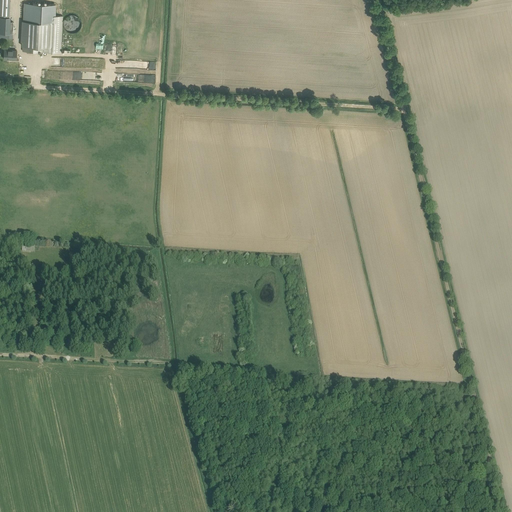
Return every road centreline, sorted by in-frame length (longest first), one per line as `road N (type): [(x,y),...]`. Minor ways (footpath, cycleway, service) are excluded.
road 1 (track): [(403,108),(503,511)]
road 2 (track): [(0,84),(403,108)]
